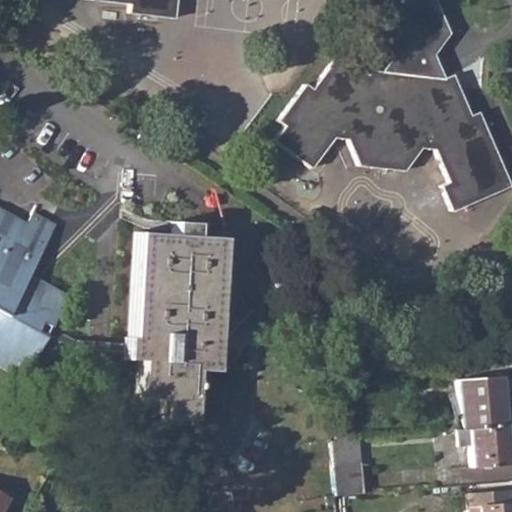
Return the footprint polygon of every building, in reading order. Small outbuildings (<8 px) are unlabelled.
[(79,0),(80,1),(124,7),(123,13),(167,17),(169,0),(79,0)] [(361,0),(385,63),(374,77),(366,71),(362,75),(334,54),(307,91),(299,85),(274,120),(272,122),(279,128),(268,142),(306,169),(324,143),(338,144),(351,170),(398,174),(413,151),(416,148),(430,149),(433,155),(443,180),(435,183),(445,210),(504,187),(498,170),(475,112),(465,115),(449,75),(437,79),(427,55),(442,34),(429,0),(361,0)] [(0,370),(13,378),(61,296),(23,274),(50,226),(26,213),(19,224),(0,212),(0,370)] [(156,417),(184,419),(188,369),(208,371),(218,238),(191,236),(192,223),(169,221),(168,234),(132,232),(126,316),(124,336),(118,336),(117,357),(133,358),(131,396),(157,397),(156,417)] [(452,380),(453,429),(455,429),(465,428),(499,426),(495,376),(452,380)] [(499,426),(465,428),(466,445),(467,467),(502,465),(499,426)] [(455,446),(466,445),(465,428),(455,429),(453,429),(455,446)] [(360,493),(355,436),(327,438),(332,495),(360,493)] [(475,507),(475,511),(506,511),(505,491),(465,494),(466,507),(475,507)]
